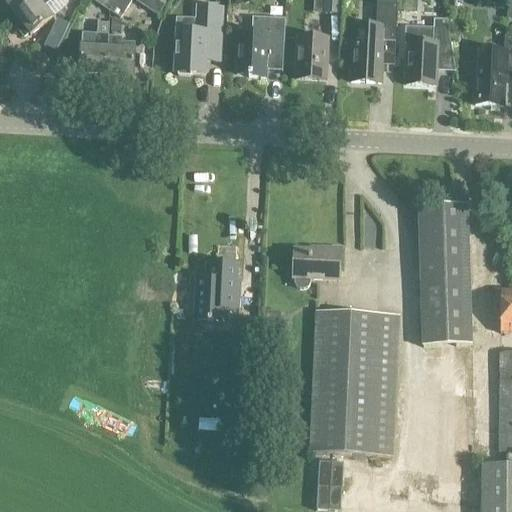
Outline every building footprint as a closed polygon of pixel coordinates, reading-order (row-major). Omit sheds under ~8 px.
[(1,0),(14,17),(36,0),(1,0)] [(63,0),(36,0),(14,17),(21,26),(16,29),(24,40),(29,37),(30,38),(52,22),(48,16),(60,8),(63,0)] [(89,0),(102,9),(104,6),(112,11),(110,14),(120,21),(134,1),(158,18),(165,8),(153,0),(89,0)] [(321,0),(321,17),(343,18),(343,0),(321,0)] [(378,6),(377,29),(353,28),(351,85),(382,86),(383,44),(396,45),(398,7),(378,6)] [(252,37),(237,36),(236,78),(250,78),(250,80),(267,81),(268,66),(266,66),(266,53),(283,54),(285,22),(253,20),(252,37)] [(198,35),(177,34),(175,76),(205,78),(206,65),(220,65),(222,24),(199,23),(198,35)] [(434,24),(433,32),(405,31),(405,46),(408,47),(406,88),(436,89),(438,59),(454,60),(447,24),(434,24)] [(80,77),(106,79),(108,51),(109,37),(83,36),(80,77)] [(504,109),(505,73),(511,73),(511,39),(505,39),(504,53),(478,51),(475,108),(504,109)] [(327,84),(328,42),(297,41),(296,82),(327,84)] [(133,81),(134,52),(108,51),(106,79),(133,81)] [(469,208),(417,210),(422,351),(473,349),(469,208)] [(311,283),(340,284),(341,252),(323,251),(323,254),(295,253),(294,282),(295,282),(295,286),(296,290),(300,292),(305,292),(308,291),(311,287),(311,283)] [(238,314),(239,295),(237,295),(238,268),(207,267),(203,267),(199,269),(197,273),(196,277),(198,281),(202,284),(207,284),(205,312),(238,314)] [(511,294),(504,295),(503,336),(511,335),(511,294)] [(316,315),(310,456),(394,460),(399,318),(316,315)] [(241,332),(240,362),(255,363),(256,332),(241,332)] [(511,355),(500,355),(499,455),(511,455),(511,355)] [(481,511),(511,511),(511,468),(482,468),(481,511)]
